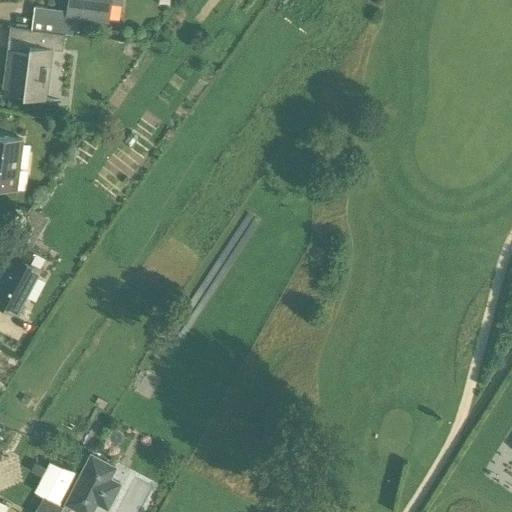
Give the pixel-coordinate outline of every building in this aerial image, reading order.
[(64,33),(75,34),(77,17),(108,21),(110,3),(121,4),(121,0),(68,0),(67,10),(33,6),(30,28),(64,33)] [(62,49),(64,33),(30,28),(27,51),(8,48),(3,86),(23,89),(22,96),(46,99),(53,48),(62,49)] [(0,185),(16,188),(22,139),(0,135),(0,185)] [(26,252),(42,228),(24,217),(8,241),(26,252)] [(0,304),(16,313),(40,269),(12,254),(0,276),(0,304)] [(153,394),(160,373),(141,367),(134,387),(153,394)] [(116,466),(89,452),(62,504),(78,511),(91,511),(96,504),(107,509),(121,483),(110,477),(116,466)] [(50,457),(36,488),(63,500),(77,469),(50,457)] [(58,511),(62,506),(43,495),(32,511),(58,511)] [(0,511),(19,511),(0,500),(0,511)]
